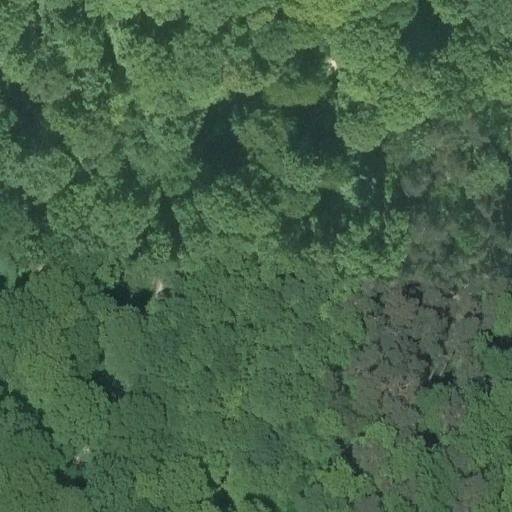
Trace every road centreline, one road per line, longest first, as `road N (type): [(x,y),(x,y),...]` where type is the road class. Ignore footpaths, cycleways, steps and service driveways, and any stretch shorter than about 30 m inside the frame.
road 1 (unknown): [(389,0),(273,109),(194,221),(125,399),(34,511)]
road 2 (track): [(272,0),(218,51),(0,331)]
road 3 (track): [(448,0),(485,105),(511,234)]
